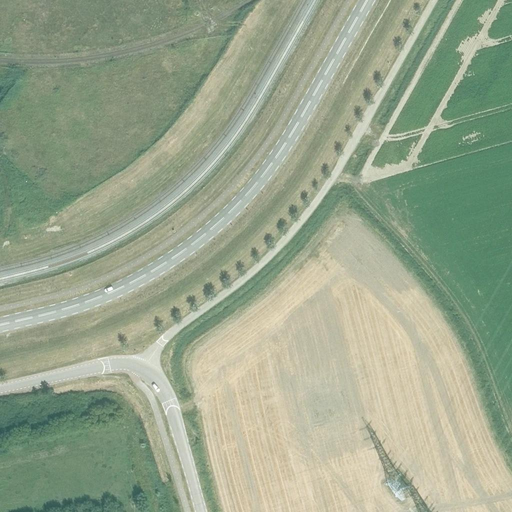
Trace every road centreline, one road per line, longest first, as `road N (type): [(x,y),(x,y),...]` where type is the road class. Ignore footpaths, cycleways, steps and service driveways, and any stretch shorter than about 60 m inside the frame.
road 1 (tertiary): [(0,324),(127,284),(227,215),(290,135),(367,0)]
road 2 (unclassified): [(142,365),(171,331),(295,230),(437,0)]
road 3 (tertiary): [(197,511),(167,403),(142,365)]
road 4 (tertiary): [(0,390),(108,364),(142,365)]
